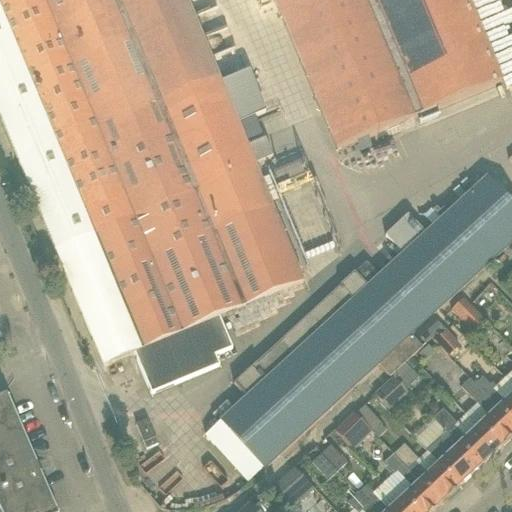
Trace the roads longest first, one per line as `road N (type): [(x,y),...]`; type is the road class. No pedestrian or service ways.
road 1 (unknown): [(511,120),(397,200),(296,300),(184,390),(70,388)]
road 2 (unclassified): [(120,511),(0,214)]
